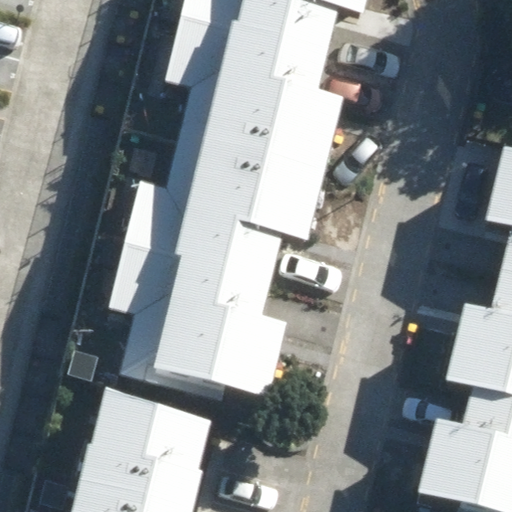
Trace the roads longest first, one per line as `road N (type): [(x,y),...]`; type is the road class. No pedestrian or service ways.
road 1 (residential): [(439,0),(444,33),(338,511)]
road 2 (residential): [(0,325),(83,0)]
